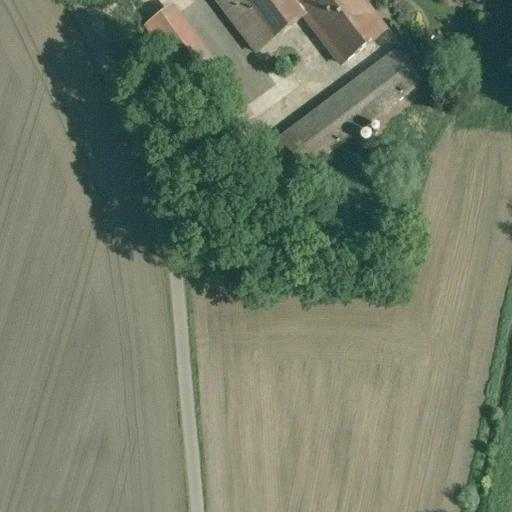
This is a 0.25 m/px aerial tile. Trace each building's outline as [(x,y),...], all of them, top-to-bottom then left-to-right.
[(299,0),(216,0),(257,53),(281,35),(305,16),(295,3),(299,0)] [(360,0),(299,0),(295,3),(305,16),(343,65),(385,32),(360,0)] [(251,121),(169,8),(146,25),(227,138),(251,121)] [(281,35),(257,53),(278,80),(302,62),(281,35)] [(319,112),(270,149),(293,179),(423,82),(399,51),(319,111),(319,112)]
